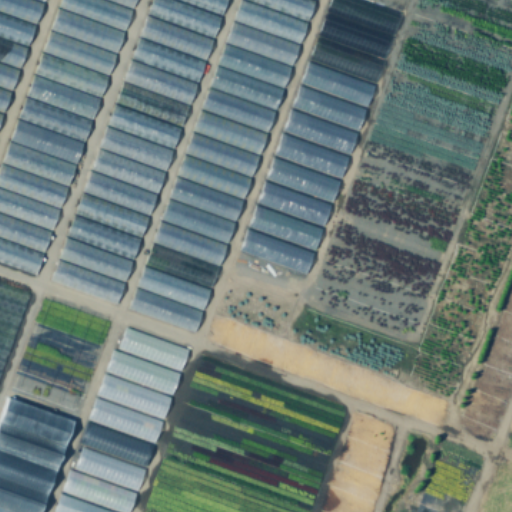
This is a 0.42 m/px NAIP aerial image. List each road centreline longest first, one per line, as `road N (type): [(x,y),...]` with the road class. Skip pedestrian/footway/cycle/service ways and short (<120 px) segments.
road 1 (track): [(137,511),(322,0)]
road 2 (track): [(0,272),(209,353),(511,454)]
road 3 (track): [(231,0),(117,314)]
road 4 (track): [(141,0),(38,286)]
road 5 (track): [(467,511),(511,400)]
